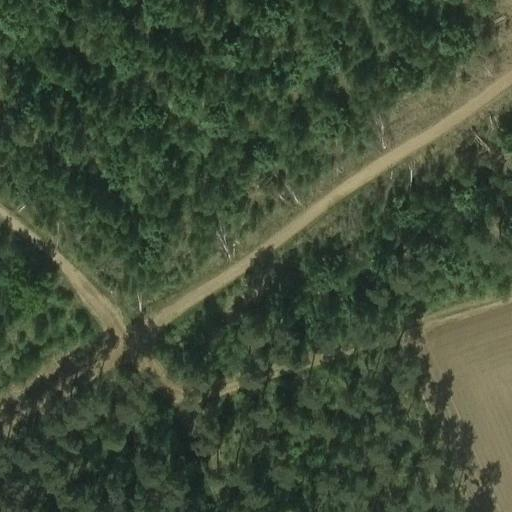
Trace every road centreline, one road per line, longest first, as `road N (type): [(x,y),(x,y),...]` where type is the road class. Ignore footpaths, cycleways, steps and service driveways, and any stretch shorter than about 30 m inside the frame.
road 1 (track): [(116,331),(511,56)]
road 2 (track): [(116,331),(198,413),(235,511)]
road 3 (track): [(0,223),(116,331)]
road 4 (track): [(116,331),(0,414)]
